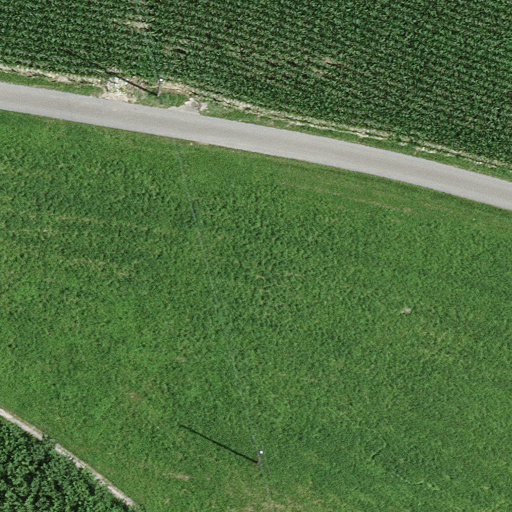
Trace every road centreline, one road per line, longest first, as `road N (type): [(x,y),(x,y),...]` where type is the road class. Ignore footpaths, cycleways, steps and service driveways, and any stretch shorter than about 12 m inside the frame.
road 1 (track): [(511,207),(409,176),(0,105)]
road 2 (track): [(98,511),(0,431)]
